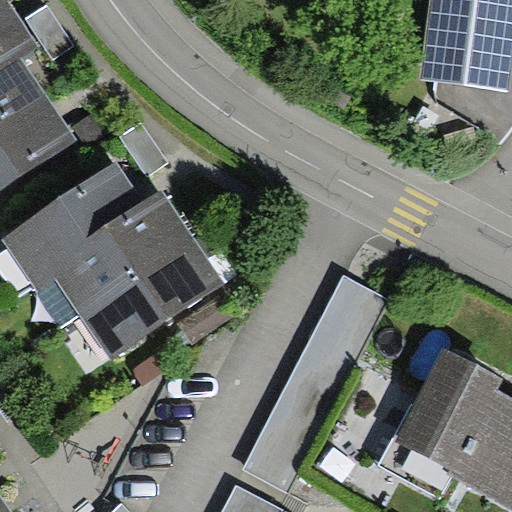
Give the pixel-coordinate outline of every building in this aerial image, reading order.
[(511,0),(430,0),(421,80),(508,91),(511,52),(511,0)] [(0,7),(0,185),(65,140),(10,63),(30,50),(0,7)] [(115,181),(16,247),(43,286),(63,273),(111,346),(205,283),(156,210),(141,220),(115,181)] [(379,311),(334,290),(244,483),(288,504),(379,311)] [(501,403),(442,376),(402,463),(507,511),(511,511),(511,427),(494,419),(501,403)] [(0,511),(12,511),(0,494),(0,511)] [(247,511),(228,502),(222,511),(247,511)]
